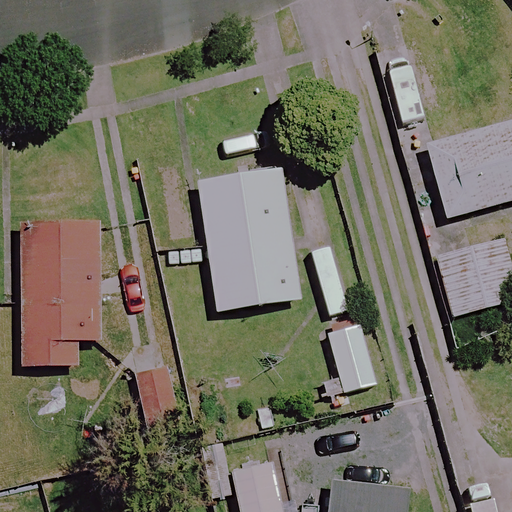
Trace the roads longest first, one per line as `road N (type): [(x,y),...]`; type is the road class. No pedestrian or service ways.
road 1 (unknown): [(260,0),(461,447)]
road 2 (residential): [(0,28),(168,0)]
